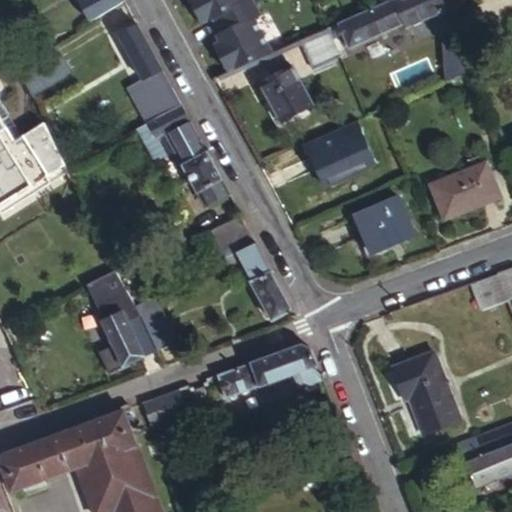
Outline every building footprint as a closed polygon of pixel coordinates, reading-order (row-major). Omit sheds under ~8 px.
[(98,16),(99,19),(127,3),(125,0),(96,0),(91,3),(91,5),(98,16)] [(194,7),(203,26),(215,20),(247,4),(244,0),(194,0),(197,6),(194,7)] [(219,58),(229,76),(271,57),(256,21),(262,18),(254,0),(247,4),(215,20),(224,37),(220,39),(223,45),(218,47),(223,56),(219,58)] [(399,0),(388,5),(342,26),(352,49),(407,25),(409,30),(449,11),(444,0),(399,0)] [(78,28),(98,16),(91,5),(72,16),(78,28)] [(16,35),(28,52),(42,42),(30,25),(16,35)] [(182,105),(141,29),(120,39),(141,80),(129,86),(148,123),(182,105)] [(343,60),(331,30),(314,38),(303,43),(318,72),(343,60)] [(59,42),(27,62),(42,88),(75,71),(59,42)] [(27,62),(16,69),(31,95),(42,88),(27,62)] [(283,125),(316,107),(295,67),(282,73),(280,67),(269,73),(272,78),(261,84),(283,125)] [(0,117),(13,107),(0,91),(0,117)] [(182,105),(148,123),(143,125),(151,141),(157,138),(166,155),(174,151),(181,163),(179,164),(194,193),(196,191),(207,210),(231,197),(192,123),(182,105)] [(376,165),(363,134),(309,157),(318,178),(323,176),(328,186),(376,165)] [(34,151),(51,177),(72,170),(56,138),(34,151)] [(434,189),(447,223),(502,201),(489,168),(434,189)] [(400,202),(357,220),(371,255),(395,246),(395,247),(415,239),(400,202)] [(256,243),(241,215),(214,229),(229,256),(256,243)] [(39,271),(0,216),(0,313),(34,294),(25,281),(39,271)] [(294,312),(256,243),(229,256),(233,264),(242,260),(274,322),(294,312)] [(511,300),(511,269),(497,275),(506,300),(507,302),(511,300)] [(506,300),(497,275),(477,282),(487,308),(506,300)] [(109,290),(116,287),(113,282),(107,285),(109,290)] [(106,376),(156,352),(140,320),(128,326),(113,294),(97,302),(103,315),(99,318),(115,352),(99,361),(106,376)] [(173,344),(150,295),(132,303),(140,320),(156,352),(173,344)] [(227,399),(316,366),(310,349),(299,346),(218,376),(227,399)] [(423,438),(458,425),(432,359),(390,375),(403,407),(409,405),(423,438)] [(190,409),(183,389),(144,403),(151,422),(161,419),(190,409)] [(158,511),(122,414),(7,456),(3,458),(0,463),(0,470),(10,495),(73,472),(89,511),(158,511)] [(168,438),(161,419),(151,422),(159,443),(163,441),(172,468),(188,463),(178,435),(168,438)] [(511,426),(459,446),(475,488),(511,474),(511,426)]
